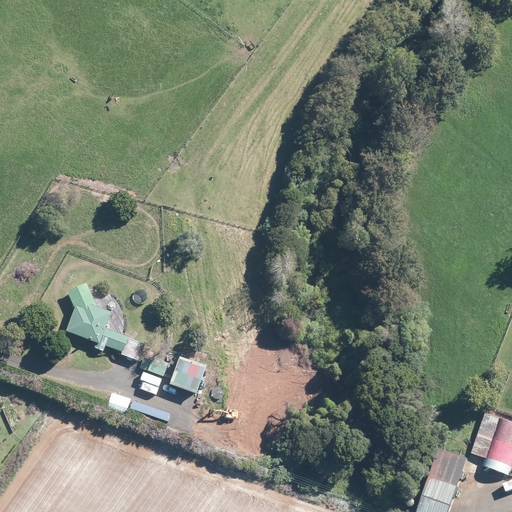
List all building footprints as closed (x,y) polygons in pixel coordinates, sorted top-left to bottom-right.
[(144,343),(106,329),(112,313),(95,307),(90,289),(71,294),(76,311),(67,335),(96,345),(94,349),(106,354),(107,349),(121,354),(120,357),(137,363),(144,343)] [(166,371),(147,364),(142,362),(139,370),(144,372),(140,382),(159,389),(166,371)] [(204,371),(179,363),(170,387),(196,396),(204,371)] [(131,401),(113,395),(109,407),(127,413),(131,401)] [(511,468),(511,423),(487,415),(474,455),(488,460),(485,468),(510,476),(511,468)] [(450,511),(468,460),(439,450),(419,511),(450,511)]
